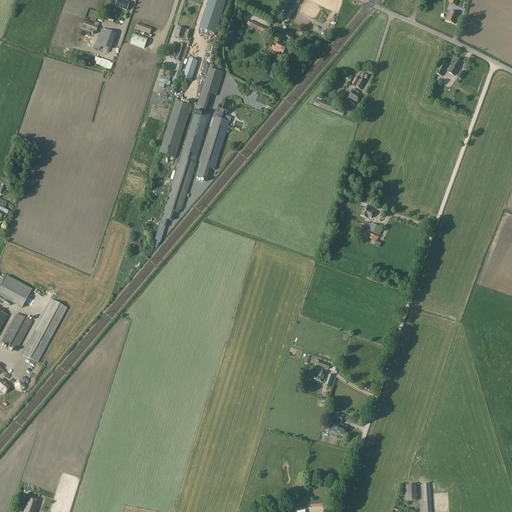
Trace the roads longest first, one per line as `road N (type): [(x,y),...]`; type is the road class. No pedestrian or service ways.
road 1 (unclassified): [(494,62),(337,511)]
road 2 (unclassified): [(494,62),(361,0)]
